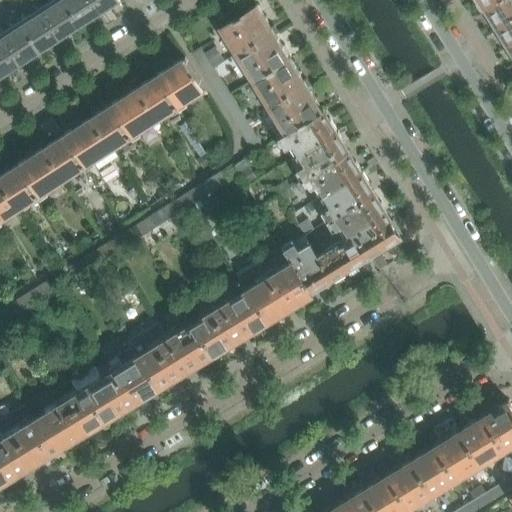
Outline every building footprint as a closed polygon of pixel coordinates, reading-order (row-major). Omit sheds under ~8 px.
[(66,0),(58,0),(44,9),(62,36),(65,34),(68,32),(82,24),(66,0)] [(95,0),(66,0),(82,24),(95,15),(98,13),(102,10),(95,0)] [(95,0),(102,10),(105,8),(108,6),(118,0),(95,0)] [(476,0),(483,10),(485,8),(486,10),(498,2),(499,0),(476,0)] [(511,0),(499,0),(498,2),(486,10),(490,15),(487,17),(494,28),(496,26),(497,28),(509,20),(511,17),(511,16),(511,0)] [(222,24),(221,25),(254,79),(290,58),(275,34),(272,29),(256,3),(255,4),(256,4),(222,25),(222,24)] [(44,9),(24,22),(41,49),(55,41),(58,39),(62,36),(44,9)] [(509,20),(497,28),(501,33),(498,35),(505,46),(508,44),(508,45),(511,43),(511,16),(511,17),(509,20)] [(24,22),(4,35),(21,62),(25,60),(27,58),(41,49),(24,22)] [(4,35),(0,37),(0,74),(1,75),(14,67),(17,65),(21,62),(4,35)] [(215,43),(203,51),(206,56),(211,64),(224,57),(215,43)] [(192,53),(254,153),(263,148),(211,64),(206,56),(203,51),(201,48),(192,53)] [(159,73),(137,87),(158,117),(205,87),(185,56),(164,70),(159,73)] [(290,58),(254,79),(287,133),(323,111),(308,87),(305,81),(290,58)] [(112,103),(91,117),(111,148),(158,117),(137,87),(117,100),(112,103)] [(287,133),(280,137),(287,148),(294,144),(299,153),(335,131),(335,130),(337,129),(331,120),(329,121),(326,116),(324,112),(323,111),(287,133)] [(66,133),(44,147),(64,178),(111,148),(91,117),(71,130),(66,133)] [(305,163),(299,167),(305,178),(348,151),(345,147),(342,142),(344,141),(338,132),(336,133),(335,131),(299,153),(305,163)] [(19,163),(0,175),(0,180),(18,208),(64,178),(44,147),(25,159),(19,163)] [(305,178),(297,183),(303,193),(318,184),(324,194),(360,172),(360,171),(362,170),(356,161),(354,162),(351,157),(348,151),(305,178)] [(208,152),(198,158),(204,168),(214,162),(208,152)] [(235,165),(234,166),(239,173),(241,172),(250,166),(251,165),(246,158),(235,165)] [(78,261),(71,266),(77,276),(85,271),(91,267),(97,263),(104,259),(111,255),(116,252),(118,250),(125,246),(131,242),(138,238),(139,237),(145,234),(152,229),(159,225),(165,221),(170,218),(172,217),(179,212),(186,208),(193,204),(199,200),(206,196),(213,191),(217,189),(220,187),(227,183),(233,179),(240,175),(239,174),(239,173),(234,166),(234,165),(227,169),(221,173),(214,177),(207,182),(200,186),(193,190),(187,194),(180,198),(173,203),(166,207),(159,211),(153,215),(146,219),(139,224),(132,228),(125,232),(119,236),(112,240),(105,245),(98,249),(91,253),(84,257),(78,261)] [(250,166),(241,172),(249,184),(257,179),(250,166)] [(360,172),(324,194),(332,207),(326,211),(330,219),(373,192),(371,188),(367,183),(369,182),(363,173),(361,174),(360,172)] [(0,219),(18,208),(0,180),(0,219)] [(287,180),(275,187),(279,193),(291,186),(287,180)] [(291,186),(279,193),(284,200),(295,193),(291,186)] [(373,192),(330,219),(337,230),(344,226),(350,235),(386,213),(385,212),(387,211),(381,201),(379,203),(377,198),(373,192)] [(199,200),(193,204),(198,211),(204,207),(199,200)] [(268,201),(259,206),(262,210),(271,205),(268,201)] [(172,217),(170,218),(175,226),(184,221),(179,212),(172,217)] [(386,213),(350,235),(350,236),(364,258),(375,252),(376,253),(385,248),(384,246),(400,236),(399,234),(401,233),(393,221),(392,222),(391,221),(387,215),(386,213)] [(118,218),(111,222),(116,229),(122,225),(118,218)] [(314,228),(308,218),(299,224),(306,234),(312,230),(314,228)] [(312,230),(305,234),(306,235),(318,254),(318,255),(325,251),(312,230)] [(306,235),(285,247),(314,293),(315,293),(313,290),(322,285),(323,286),(332,280),(331,279),(332,278),(318,255),(318,254),(306,235)] [(325,251),(318,255),(332,278),(334,277),(343,271),(344,271),(348,268),(349,270),(358,264),(357,262),(364,258),(350,236),(325,251)] [(262,262),(239,276),(246,287),(255,303),(259,301),(271,320),(285,311),(294,306),(295,306),(314,293),(285,247),(284,246),(261,260),(262,262)] [(85,271),(77,276),(93,301),(101,296),(85,271)] [(47,281),(0,309),(0,323),(53,291),(47,281)] [(222,302),(191,321),(201,337),(205,335),(216,353),(238,340),(247,334),(271,320),(259,301),(255,303),(246,287),(222,302)] [(168,335),(137,354),(146,370),(150,368),(162,387),(184,373),(193,368),(211,356),(216,353),(205,335),(201,337),(191,321),(168,335)] [(102,376),(90,383),(99,399),(96,402),(107,420),(129,407),(138,401),(162,387),(150,368),(146,370),(137,354),(135,355),(131,348),(118,356),(119,357),(109,362),(111,365),(100,372),(102,376)] [(59,402),(35,417),(45,432),(41,435),(52,453),(75,440),(84,434),(107,420),(96,402),(99,399),(90,383),(59,402)] [(461,429),(482,464),(509,447),(511,451),(511,405),(509,400),(488,413),(487,411),(480,415),(481,417),(461,429)] [(0,418),(0,485),(20,473),(30,467),(52,453),(41,435),(45,432),(35,417),(27,403),(0,418)] [(430,448),(413,459),(433,494),(482,464),(461,429),(443,440),(440,442),(439,440),(439,441),(432,444),(432,445),(433,446),(430,448)] [(382,477),(364,488),(378,511),(403,511),(433,494),(413,459),(395,469),(395,470),(392,471),(391,470),(385,474),(384,474),(385,475),(382,477)] [(511,481),(510,477),(502,482),(507,491),(511,487),(511,481)] [(502,482),(494,487),(499,496),(507,491),(502,482)] [(486,492),(481,484),(470,491),(475,499),(478,497),(486,492)] [(486,492),(491,500),(499,496),(494,487),(490,489),(486,492)] [(334,507),(325,511),(378,511),(364,488),(348,498),(347,499),(345,500),(344,499),(343,499),(337,503),(336,503),(337,505),(335,506),(334,507)] [(486,492),(478,497),(483,505),(491,500),(486,492)] [(475,499),(470,502),(476,510),(483,505),(478,497),(475,499)] [(470,502),(462,507),(465,511),(472,511),(476,510),(470,502)]
